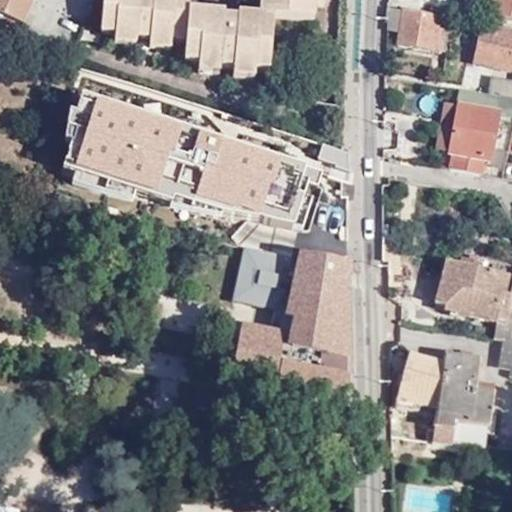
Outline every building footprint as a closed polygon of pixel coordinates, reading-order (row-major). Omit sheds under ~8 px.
[(0,0),(0,16),(22,26),(28,12),(25,10),(29,0),(0,0)] [(128,3),(128,0),(103,0),(99,33),(114,36),(114,45),(133,47),(135,37),(148,38),(149,48),(170,50),(171,41),(185,42),(184,61),(198,62),(198,74),(218,75),(219,69),(232,70),(232,80),(253,82),(254,73),(268,73),(273,19),(315,22),(315,8),(323,8),(323,0),(258,0),(257,20),(236,18),(237,10),(223,9),(221,32),(211,32),(211,15),(188,13),(188,0),(138,0),(138,3),(128,3)] [(441,0),(411,0),(410,5),(440,10),(441,0)] [(511,0),(487,0),(484,13),(503,18),(511,20),(511,0)] [(401,33),(405,10),(388,7),(387,30),(401,33)] [(211,8),(211,15),(211,32),(221,32),(223,9),(211,8)] [(405,10),(401,33),(399,48),(446,56),(454,19),(405,10)] [(503,18),(484,13),(482,24),(501,27),(503,18)] [(511,31),(480,25),(470,65),(506,73),(508,70),(511,71),(511,31)] [(511,84),(489,81),(486,96),(511,101),(511,84)] [(453,157),(451,171),(482,176),(485,165),(499,166),(502,152),(492,150),(498,118),(511,120),(511,101),(486,96),(459,92),(457,106),(449,156),(453,157)] [(434,154),(449,156),(457,106),(443,104),(434,154)] [(346,271),(290,260),(242,250),(235,283),(284,293),(281,316),(276,345),(243,340),(236,387),(267,393),(268,386),(348,397),(346,271)] [(511,291),(511,297),(506,295),(510,276),(478,270),(480,262),(463,258),(461,265),(447,262),(437,303),(447,305),(445,310),(500,324),(496,340),(506,342),(511,343),(511,291)] [(511,343),(506,342),(500,367),(511,368),(511,371),(511,376),(511,343)] [(461,350),(460,356),(474,358),(475,352),(461,350)] [(474,358),(460,356),(445,355),(444,362),(411,352),(405,376),(402,387),(397,404),(419,410),(421,410),(422,406),(437,411),(435,428),(454,431),(455,423),(489,427),(493,393),(476,392),(478,381),(480,359),(474,358)] [(402,387),(405,376),(399,374),(396,386),(402,387)] [(494,383),(478,381),(476,392),(493,393),(494,383)] [(0,503),(0,511),(15,511),(16,505),(0,503)]
